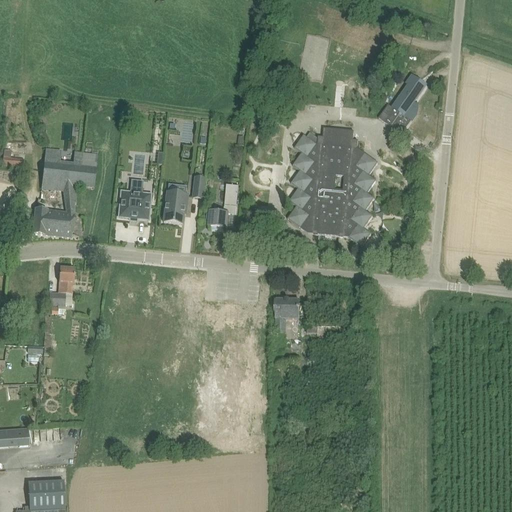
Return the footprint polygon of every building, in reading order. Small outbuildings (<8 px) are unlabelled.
[(392,128),(397,132),(398,133),(399,132),(397,131),(400,128),(405,131),(412,123),(405,118),(414,105),(427,87),(420,82),(413,77),(407,85),(409,86),(392,109),(389,106),(379,120),(391,128),(392,128)] [(301,230),(308,235),(314,236),(339,238),(340,238),(347,239),(349,239),(362,248),(372,235),(364,230),(373,218),(366,212),(375,200),(368,195),(377,182),(369,177),(378,164),(358,150),(357,150),(358,142),(354,142),(354,133),(324,130),(323,139),(319,138),(318,140),(318,146),(317,146),(307,139),(304,137),(295,150),(302,155),(293,168),(300,173),(293,183),(292,185),(299,190),(292,201),(290,203),(297,208),(288,221),(301,230)] [(310,134),(307,139),(317,146),(318,146),(318,140),(310,134)] [(97,156),(75,153),(73,167),(60,165),(61,152),(46,150),(41,191),(63,194),(63,198),(77,198),(76,188),(93,190),(97,156)] [(24,161),(3,159),(2,167),(23,169),(24,161)] [(195,179),(193,199),(202,200),(204,180),(195,179)] [(239,188),(235,188),(229,192),(229,200),(238,201),(239,188)] [(119,219),(131,220),(131,218),(137,219),(137,221),(149,221),(151,196),(142,195),(142,191),(130,190),(130,194),(121,193),(119,219)] [(182,226),(184,216),(184,209),(186,210),(188,196),(167,194),(164,223),(182,226)] [(208,214),(207,223),(210,223),(209,229),(212,229),(212,232),(224,233),(224,230),(227,231),(229,215),(236,216),(237,208),(225,207),(225,214),(210,213),(210,215),(208,214)] [(72,239),(74,215),(66,215),(36,212),(33,235),(72,239)] [(271,222),(260,214),(256,218),(267,227),(271,222)] [(379,252),(386,257),(390,252),(385,248),(383,246),(379,252)] [(49,294),(49,307),(65,308),(65,295),(72,296),(73,285),(74,285),(75,271),(60,270),(59,294),(49,294)] [(277,301),(276,301),(276,335),(286,336),(287,321),(300,321),(300,301),(298,302),(277,301)] [(43,349),(45,349),(50,350),(51,350),(52,338),(50,338),(50,334),(51,334),(52,319),(46,319),(45,333),(45,334),(44,348),(43,349)] [(18,431),(19,449),(30,448),(28,430),(18,431)] [(65,511),(64,482),(28,484),(29,511),(65,511)]
